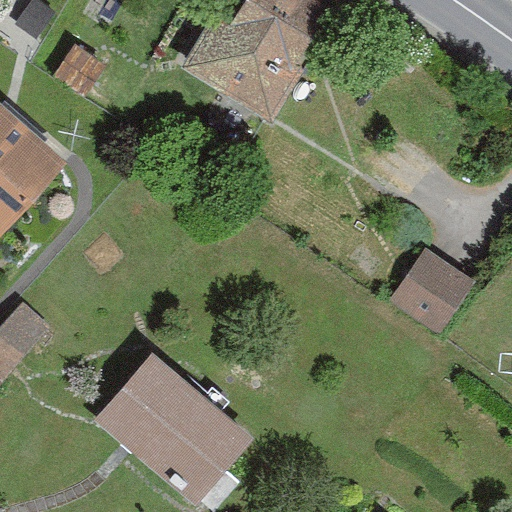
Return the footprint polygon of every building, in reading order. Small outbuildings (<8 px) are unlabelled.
[(326,1),(325,0),(245,0),(224,38),(206,28),(178,80),(265,134),(295,82),(283,74),(326,1)] [(96,70),(70,53),(54,78),(80,92),(96,70)] [(0,240),(58,169),(0,121),(0,240)] [(437,339),(468,289),(421,258),(390,308),(437,339)] [(0,382),(46,333),(20,310),(0,332),(0,382)] [(243,449),(145,369),(96,431),(194,511),(243,449)]
